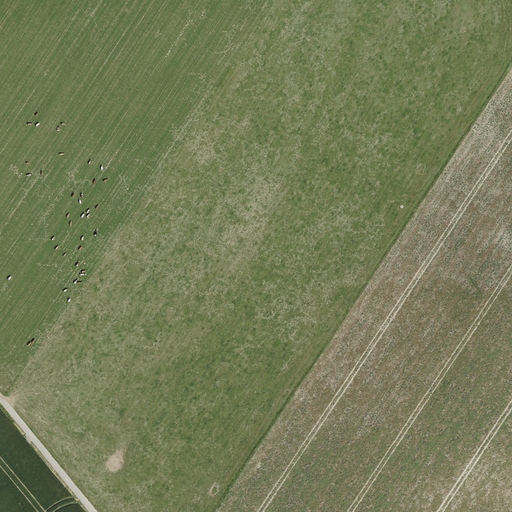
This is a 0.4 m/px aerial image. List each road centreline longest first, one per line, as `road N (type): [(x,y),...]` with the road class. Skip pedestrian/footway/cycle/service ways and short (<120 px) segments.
road 1 (track): [(208,511),(511,54)]
road 2 (track): [(93,511),(0,397)]
